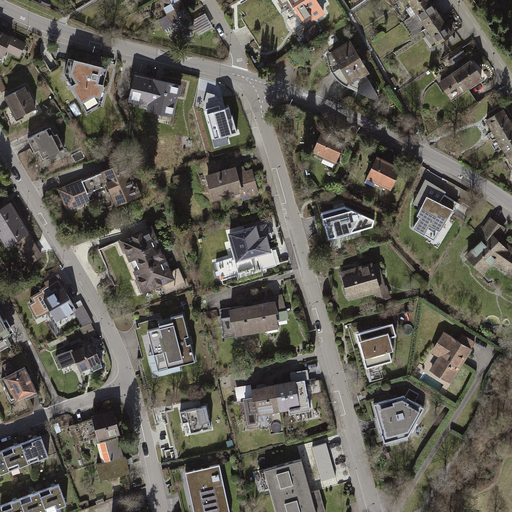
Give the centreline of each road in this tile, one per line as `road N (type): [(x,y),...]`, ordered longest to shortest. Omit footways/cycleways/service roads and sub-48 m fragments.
road 1 (residential): [(250,78),(375,511)]
road 2 (residential): [(250,78),(437,157),(511,206)]
road 3 (residential): [(130,383),(84,281),(0,138)]
road 4 (residential): [(0,5),(51,27),(250,78)]
road 5 (track): [(418,511),(511,353)]
road 6 (residential): [(130,383),(0,432)]
road 7 (residential): [(162,511),(130,383)]
